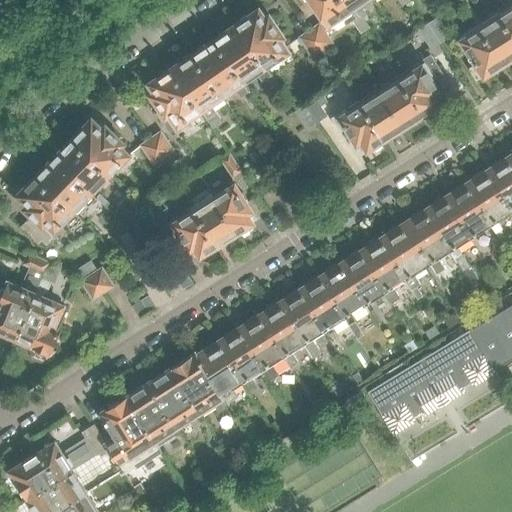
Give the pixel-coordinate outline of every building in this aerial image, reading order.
[(350,9),(344,0),(305,0),(307,2),(310,0),(313,0),(329,22),(339,16),(347,25),(352,22),(360,34),(366,31),(350,9)] [(362,0),(344,0),(350,9),(366,31),(370,28),(361,14),(364,12),(359,3),(362,0)] [(511,4),(501,11),(511,28),(511,4)] [(287,50),(278,36),(280,33),(269,17),(265,19),(259,10),(249,17),(245,16),(241,19),(239,24),(237,25),(264,66),(287,50)] [(511,28),(501,11),(481,24),(505,62),(507,61),(510,62),(511,61),(511,28)] [(450,37),(438,17),(428,24),(441,43),(450,37)] [(333,44),(320,24),(310,30),(326,54),(335,47),(333,44)] [(441,43),(428,24),(419,30),(431,49),(441,43)] [(505,62),(481,24),(460,37),(476,63),(469,68),(477,80),(484,75),(484,76),(487,74),(490,75),(497,71),(498,67),(505,62)] [(264,66),(237,25),(228,32),(223,31),(219,34),(217,39),(215,40),(243,80),(256,72),(263,82),(272,76),(264,66)] [(326,54),(310,30),(300,37),(314,57),(315,57),(317,60),(326,54)] [(243,80),(215,40),(207,46),(202,46),(197,49),(196,53),(194,55),(221,95),(243,80)] [(221,95),(194,55),(192,56),(188,55),(183,58),(182,63),(173,69),(200,109),(213,128),(220,123),(220,119),(210,103),(221,95)] [(439,87),(434,79),(442,74),(431,56),(400,76),(425,114),(426,113),(430,113),(437,109),(437,106),(440,104),(437,99),(442,96),(437,88),(439,87)] [(200,109),(173,69),(171,70),(166,70),(162,73),(161,77),(151,84),(157,93),(153,95),(167,115),(171,112),(179,123),(200,109)] [(425,114),(400,76),(380,88),(404,127),(406,126),(409,126),(416,122),(417,119),(425,114)] [(404,127),(380,88),(360,102),(384,140),(391,135),(394,136),(401,131),(402,128),(404,127)] [(327,102),(323,95),(318,98),(322,105),(327,102)] [(328,116),(315,97),(305,104),(318,123),(328,116)] [(384,140),(360,102),(339,115),(347,126),(344,127),(353,141),(355,140),(360,147),(364,145),(368,150),(371,148),(374,149),(381,144),(382,141),(384,140)] [(132,156),(122,146),(123,144),(106,127),(102,130),(92,120),(84,129),(81,128),(75,134),(76,137),(74,139),(111,174),(112,175),(132,156)] [(175,152),(162,133),(161,131),(151,138),(166,162),(177,156),(174,152),(175,152)] [(166,162),(151,138),(141,145),(155,165),(156,164),(158,167),(166,162)] [(111,174),(74,139),(73,141),(69,140),(64,146),(65,149),(56,158),(93,193),(111,174)] [(314,163),(301,143),(291,150),(304,169),(314,163)] [(243,171),(229,153),(218,161),(221,164),(222,163),(224,166),(221,168),(226,175),(229,173),(233,178),(243,171)] [(93,193),(56,158),(48,166),(45,165),(39,171),(40,174),(38,176),(75,212),(85,201),(89,206),(98,197),(93,193)] [(488,171),(487,171),(496,186),(495,188),(511,214),(511,165),(507,158),(506,158),(506,159),(503,158),(494,163),(494,166),(493,166),(492,169),(488,171)] [(282,183),(269,163),(259,170),(272,190),(282,183)] [(306,185),(298,173),(296,170),(286,176),(296,191),(306,185)] [(468,184),(466,183),(475,197),(474,200),(491,227),(511,214),(495,188),(496,186),(487,171),(485,170),(485,171),(482,171),(474,176),(473,179),(472,179),(472,181),(468,184)] [(76,213),(75,212),(38,176),(36,178),(33,177),(27,183),(28,186),(20,195),(30,205),(27,208),(33,214),(21,227),(32,237),(31,237),(39,245),(42,242),(47,247),(55,239),(55,240),(59,236),(57,234),(76,213)] [(254,215),(249,207),(251,206),(242,191),(240,193),(233,183),(213,195),(237,233),(239,232),(242,232),(249,228),(250,225),(253,223),(250,217),(254,215)] [(448,197),(446,196),(455,210),(454,214),(471,240),(491,227),(474,200),(475,197),(466,183),(465,183),(465,184),(462,184),(454,189),(453,192),(452,192),(452,194),(448,197)] [(115,208),(101,194),(98,197),(103,203),(112,211),(115,208)] [(237,233),(213,195),(193,208),(216,246),(224,241),(227,242),(234,238),(235,234),(237,233)] [(428,209),(426,209),(435,224),(434,226),(451,253),(471,240),(454,214),(455,210),(446,196),(445,196),(445,197),(442,196),(434,202),(433,205),(432,204),(431,207),(428,209)] [(216,246),(193,208),(173,221),(180,232),(177,233),(186,247),(188,246),(193,254),(197,251),(201,256),(204,254),(207,255),(214,250),(215,247),(216,246)] [(411,220),(406,223),(432,264),(431,265),(437,275),(446,269),(440,259),(451,253),(434,226),(435,224),(426,209),(425,209),(425,210),(422,209),(413,215),(413,218),(412,217),(411,220)] [(429,269),(402,226),(399,225),(399,226),(396,226),(389,230),(388,233),(387,233),(386,236),(382,238),(381,238),(391,253),(391,255),(407,282),(418,300),(423,296),(418,287),(421,285),(416,277),(429,269)] [(501,229),(495,233),(503,246),(510,257),(511,255),(511,248),(508,243),(509,242),(501,230),(501,229)] [(160,258),(147,238),(137,244),(150,264),(160,258)] [(407,282),(391,255),(391,253),(381,238),(380,238),(377,238),(368,243),(368,246),(367,246),(366,249),(362,251),(361,251),(371,265),(370,268),(386,294),(394,307),(398,305),(395,300),(400,297),(395,289),(407,282)] [(150,264),(137,244),(127,251),(139,271),(150,264)] [(386,294),(370,268),(371,265),(361,251),(360,250),(359,251),(357,251),(348,256),(347,259),(346,259),(346,261),(342,264),(341,263),(351,278),(350,281),(367,308),(378,326),(383,323),(376,310),(371,303),(386,294)] [(462,253),(454,258),(457,262),(463,271),(470,266),(462,253)] [(367,308),(350,281),(351,278),(341,263),(339,263),(339,264),(336,264),(328,269),(327,272),(326,272),(325,274),(322,277),(320,276),(330,292),(330,294),(347,321),(367,308)] [(114,286),(102,267),(94,272),(91,266),(81,272),(85,278),(92,273),(104,293),(114,286)] [(92,273),(85,278),(81,280),(93,299),(104,293),(92,273)] [(347,321),(330,294),(330,292),(320,276),(319,276),(319,277),(316,276),(308,282),(307,285),(306,284),(305,287),(301,290),(300,289),(309,304),(309,306),(326,334),(347,321)] [(64,305),(42,296),(44,291),(47,292),(51,283),(43,279),(39,286),(36,293),(17,338),(35,346),(36,352),(44,355),(48,352),(51,353),(60,331),(54,328),(58,317),(64,314),(63,307),(64,305)] [(17,338),(36,293),(8,281),(6,288),(1,288),(0,290),(0,294),(2,297),(0,300),(0,335),(0,336),(4,333),(17,338)] [(326,334),(309,306),(309,304),(300,289),(299,289),(299,290),(296,289),(287,295),(287,297),(286,297),(285,300),(281,302),(279,302),(290,317),(289,320),(306,347),(312,357),(321,352),(314,341),(326,334)] [(472,313),(465,301),(457,306),(463,316),(466,317),(472,313)] [(306,347),(289,320),(290,317),(279,302),(278,302),(278,303),(276,302),(267,308),(266,310),(265,310),(265,313),(261,315),(259,315),(269,329),(268,332),(286,360),(306,347)] [(511,304),(368,392),(394,434),(416,421),(414,417),(422,412),(424,416),(440,406),(465,391),(463,387),(471,382),(473,386),(496,373),(492,367),(494,366),(495,368),(511,358),(511,304)] [(457,322),(457,318),(455,314),(446,320),(450,326),(457,322)] [(286,360),(268,332),(269,329),(259,315),(258,315),(258,316),(255,315),(247,321),(246,323),(245,323),(245,326),(241,328),(239,328),(249,342),(248,345),(265,373),(286,360)] [(363,335),(355,323),(349,326),(357,339),(363,335)] [(440,334),(435,327),(425,333),(429,340),(440,334)] [(265,373),(248,345),(249,342),(239,328),(238,328),(238,329),(235,328),(227,333),(226,336),(225,336),(224,339),(220,341),(219,341),(228,355),(228,358),(244,384),(250,394),(259,388),(254,380),(265,373)] [(419,347),(414,339),(404,345),(409,353),(419,347)] [(244,384),(228,358),(228,355),(219,341),(218,340),(218,341),(215,341),(206,346),(206,349),(205,349),(204,351),(200,354),(198,353),(229,405),(230,404),(229,403),(239,397),(235,391),(244,384)] [(229,405),(198,353),(197,352),(173,367),(202,414),(215,406),(219,411),(229,405)] [(202,414),(173,367),(148,383),(178,430),(202,414)] [(364,382),(358,372),(352,375),(359,385),(364,382)] [(178,430),(148,383),(127,396),(157,443),(178,430)] [(345,394),(338,383),(332,388),(338,398),(345,394)] [(157,443),(127,396),(101,412),(115,435),(105,442),(109,448),(113,456),(120,466),(157,443)] [(327,405),(322,397),(313,403),(318,411),(327,405)] [(304,419),(297,407),(290,412),(297,423),(304,419)] [(282,432),(275,422),(269,426),(277,437),(282,432)] [(70,465),(55,442),(10,470),(28,499),(75,470),(102,453),(109,448),(105,442),(95,426),(84,433),(92,446),(81,452),(84,457),(70,465)] [(268,448),(264,442),(256,447),(260,453),(268,448)] [(246,462),(241,454),(234,459),(239,467),(246,462)] [(36,511),(56,511),(89,492),(75,470),(28,499),(36,511)] [(101,511),(89,492),(56,511),(101,511)]
